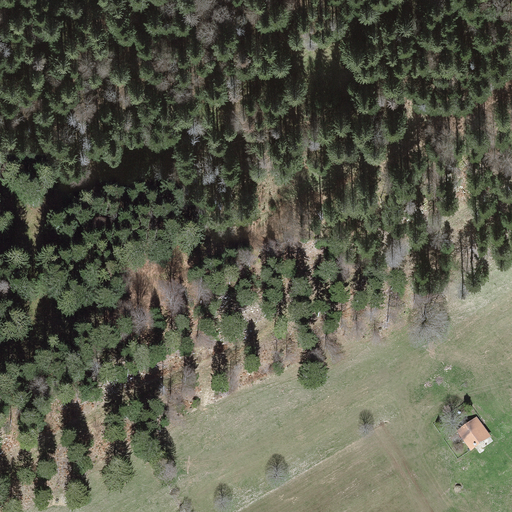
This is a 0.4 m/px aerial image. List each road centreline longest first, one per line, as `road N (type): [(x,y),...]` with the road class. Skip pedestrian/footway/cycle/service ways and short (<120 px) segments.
road 1 (track): [(0,476),(94,416),(206,369),(511,182)]
road 2 (track): [(456,511),(415,459),(409,431),(511,381)]
